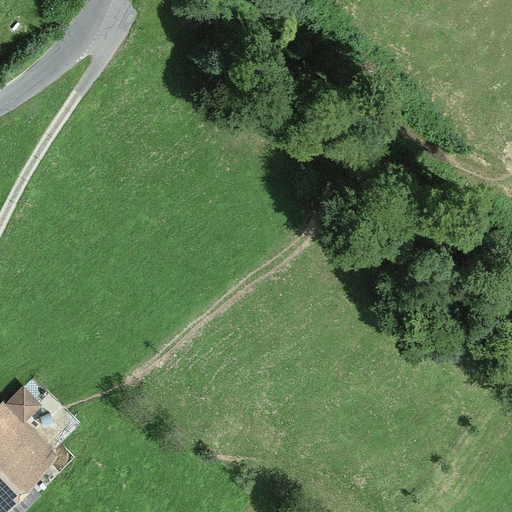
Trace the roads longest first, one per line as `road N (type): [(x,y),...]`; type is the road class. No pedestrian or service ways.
road 1 (track): [(95,20),(103,40),(98,63),(0,225)]
road 2 (tertiary): [(0,101),(59,60),(106,0)]
